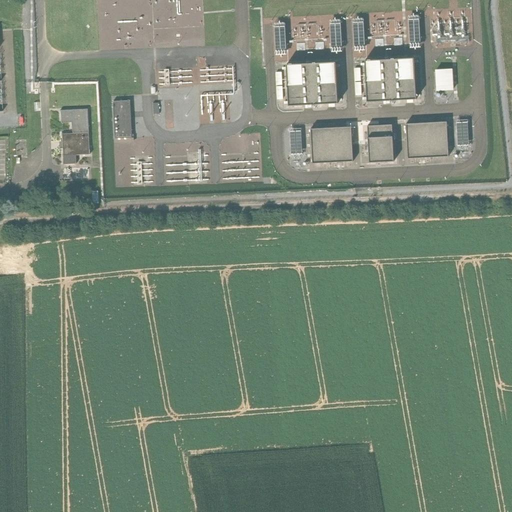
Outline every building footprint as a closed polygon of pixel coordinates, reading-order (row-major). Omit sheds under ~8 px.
[(418,15),(408,16),(410,48),(419,47),(418,15)] [(340,19),(331,19),(331,52),(340,52),(340,19)] [(364,19),(354,19),(355,51),(365,51),(364,19)] [(285,22),(275,23),(277,55),(287,54),(285,22)] [(414,59),(363,62),(366,101),(416,99),(414,59)] [(335,63),(285,65),(287,105),(337,102),(335,63)] [(454,67),(436,68),(438,92),(455,91),(454,67)] [(59,102),(71,101),(70,87),(58,88),(59,102)] [(130,102),(113,103),(114,138),(131,137),(130,102)] [(88,109),(61,111),(61,123),(71,122),(71,134),(61,134),(62,158),(90,156),(88,109)] [(406,124),(407,159),(448,158),(447,123),(406,124)] [(311,127),(312,162),(352,161),(352,126),(311,127)] [(367,127),(370,164),(394,161),(392,126),(367,127)] [(301,129),(290,129),(291,157),(302,157),(301,129)] [(459,142),(469,142),(469,129),(460,129),(459,142)]
